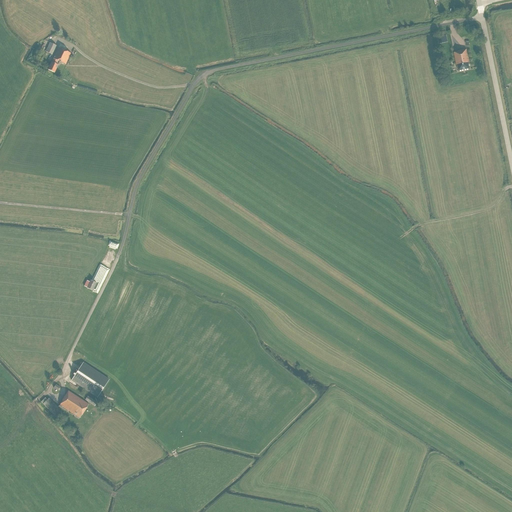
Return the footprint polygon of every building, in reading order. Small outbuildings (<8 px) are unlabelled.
[(56,45),(50,43),(46,52),(52,55),(56,45)] [(58,65),(56,64),(58,61),(65,64),(70,53),(58,48),(53,59),(52,62),(51,62),(48,70),(54,73),(58,65)] [(462,50),(458,51),(458,52),(454,53),(457,66),(458,71),(469,69),(468,64),(469,64),(469,60),(468,60),(466,49),(464,50),(462,50)] [(84,286),(87,288),(92,291),(96,283),(91,280),(90,282),(87,281),(84,286)] [(83,363),(72,381),(98,398),(109,380),(83,363)] [(62,401),(60,405),(80,418),(89,404),(68,391),(62,401)] [(97,403),(87,396),(85,400),(95,407),(97,403)] [(43,404),(57,419),(62,414),(56,409),(58,407),(49,398),(47,400),(45,398),(41,402),(43,404)]
